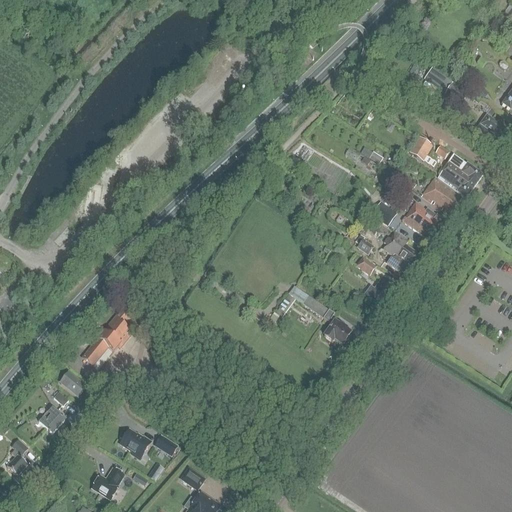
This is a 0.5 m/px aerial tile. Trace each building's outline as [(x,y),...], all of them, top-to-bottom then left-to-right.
[(439,0),(437,0),(430,7),(434,11),(442,2),(439,0)] [(500,34),(493,28),(483,41),(490,46),(500,34)] [(473,80),(468,85),(483,100),(488,95),(473,80)] [(452,87),(445,96),(461,108),(468,98),(452,87)] [(511,91),(502,106),(510,112),(511,109),(511,91)] [(368,118),(372,121),(376,115),(372,112),(368,118)] [(472,137),(497,156),(511,136),(511,135),(486,117),(472,137)] [(409,154),(416,159),(420,152),(426,143),(419,139),(409,154)] [(449,154),(440,148),(435,155),(444,161),(449,154)] [(374,154),(370,160),(379,167),(384,160),(374,154)] [(453,157),(445,170),(450,174),(452,171),(459,176),(475,187),(483,177),(467,165),(466,166),(453,157)] [(465,200),(475,187),(459,176),(452,171),(450,174),(445,170),(438,180),(465,200)] [(389,175),(386,179),(389,182),(389,183),(397,189),(401,183),(392,177),(389,175)] [(461,200),(434,180),(421,198),(431,205),(431,204),(441,212),(443,210),(450,215),(452,212),(455,215),(461,206),(459,204),(461,200)] [(408,181),(404,186),(413,192),(416,187),(408,181)] [(408,197),(412,192),(401,183),(397,189),(408,197)] [(409,213),(439,235),(446,225),(436,217),(436,218),(427,211),(426,212),(415,205),(409,213)] [(387,209),(379,221),(388,228),(396,216),(387,209)] [(431,245),(439,235),(409,213),(409,214),(405,211),(401,217),(404,220),(402,223),(422,238),(421,238),(431,245)] [(422,260),(405,248),(407,246),(393,236),(382,251),(392,258),(387,265),(398,273),(399,272),(409,278),(422,260)] [(373,250),(363,242),(364,240),(360,237),(355,244),(359,247),(357,249),(368,257),(373,250)] [(376,268),(363,259),(356,268),(369,278),(376,268)] [(263,303),(280,279),(267,270),(250,294),(263,303)] [(364,296),(385,312),(400,291),(383,279),(374,291),(370,288),(364,296)] [(156,286),(148,280),(140,290),(148,296),(156,286)] [(334,317),(308,299),(295,289),(289,297),(332,327),(324,339),(332,344),(334,341),(342,347),(350,336),(345,332),(346,331),(341,327),(340,328),(330,321),(334,317)] [(358,296),(353,303),(359,307),(364,301),(358,296)] [(268,326),(272,329),(280,318),(283,321),(296,302),(289,297),(268,326)] [(140,309),(130,301),(105,334),(102,332),(96,339),(98,341),(83,360),(92,368),(108,349),(114,353),(117,349),(119,350),(131,335),(124,329),(140,309)] [(60,385),(77,399),(86,389),(69,375),(60,385)] [(60,395),(54,400),(64,409),(69,404),(60,395)] [(52,436),(64,422),(51,410),(38,423),(52,436)] [(4,426),(0,430),(0,432),(4,436),(9,430),(4,426)] [(129,432),(120,446),(132,454),(131,456),(140,462),(151,444),(143,439),(142,441),(129,432)] [(172,458),(177,449),(161,439),(155,448),(172,458)] [(11,456),(15,460),(7,469),(17,478),(27,467),(20,460),(28,451),(18,443),(12,450),(15,452),(11,456)] [(197,493),(205,481),(189,469),(181,481),(197,493)] [(124,478),(113,471),(106,482),(100,478),(92,490),(110,502),(118,490),(117,489),(124,478)] [(153,473),(150,478),(155,481),(159,476),(153,473)] [(136,476),(133,481),(138,484),(141,479),(136,476)] [(217,511),(220,508),(201,495),(188,511),(217,511)]
